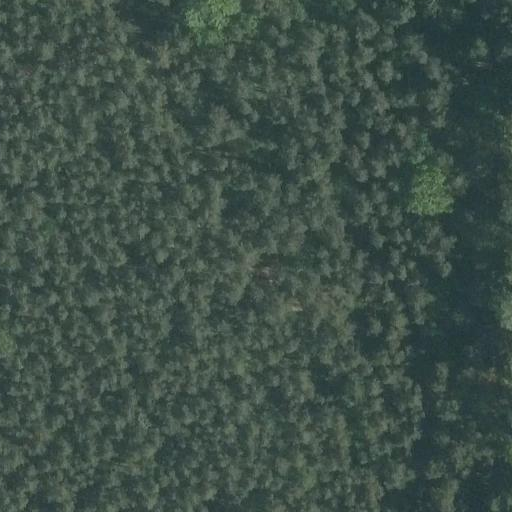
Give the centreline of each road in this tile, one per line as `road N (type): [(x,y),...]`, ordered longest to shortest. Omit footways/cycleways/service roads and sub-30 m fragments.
road 1 (track): [(0,466),(511,57)]
road 2 (track): [(112,0),(399,511)]
